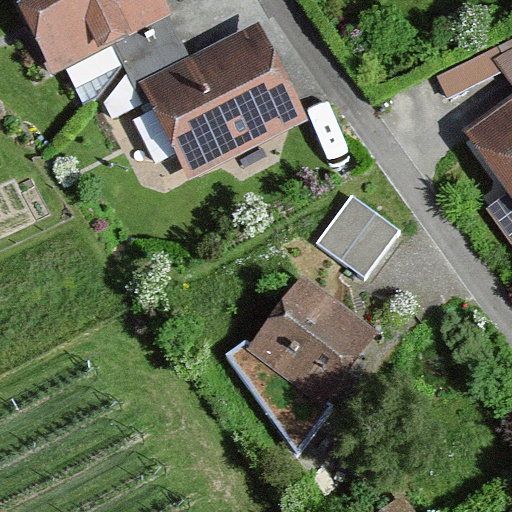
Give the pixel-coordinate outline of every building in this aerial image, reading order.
[(17,0),(57,84),(186,24),(174,0),(17,0)] [(195,190),(321,126),(272,30),(146,95),(195,190)] [(511,200),(511,102),(466,134),(511,200)] [(351,200),(318,247),(362,277),(395,230),(351,200)] [(301,291),(254,356),(323,405),(370,340),(301,291)]
